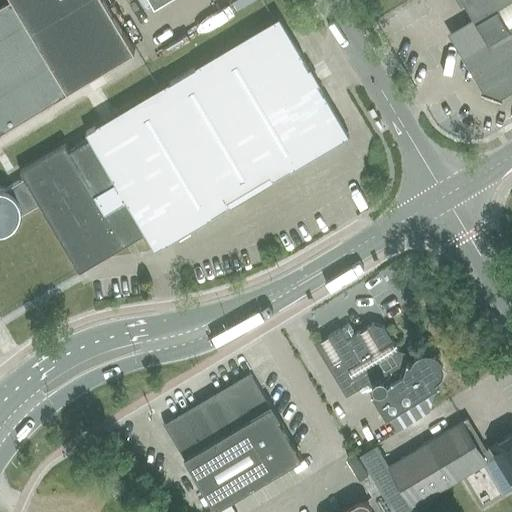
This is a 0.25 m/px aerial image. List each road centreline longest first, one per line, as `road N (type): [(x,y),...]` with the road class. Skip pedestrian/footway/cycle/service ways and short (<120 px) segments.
road 1 (tertiary): [(0,459),(65,393),(190,350),(259,308)]
road 2 (tertiary): [(259,308),(91,344),(30,377),(0,406)]
road 3 (unclassified): [(443,197),(332,0)]
road 4 (tertiary): [(259,308),(443,197)]
road 5 (tertiary): [(511,309),(443,197)]
